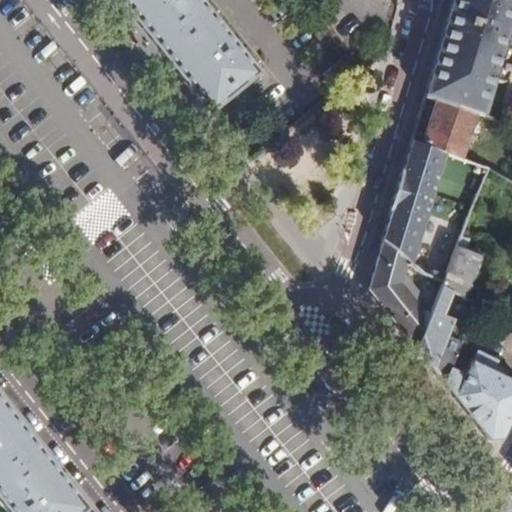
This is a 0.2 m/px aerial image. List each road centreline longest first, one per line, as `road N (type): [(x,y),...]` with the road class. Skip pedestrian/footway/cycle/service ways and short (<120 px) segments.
road 1 (residential): [(304,315),(46,0)]
road 2 (residential): [(423,0),(366,217),(331,286)]
road 3 (residential): [(331,286),(501,495)]
road 4 (residential): [(450,511),(420,461),(304,315)]
road 5 (unclassified): [(0,363),(119,511)]
